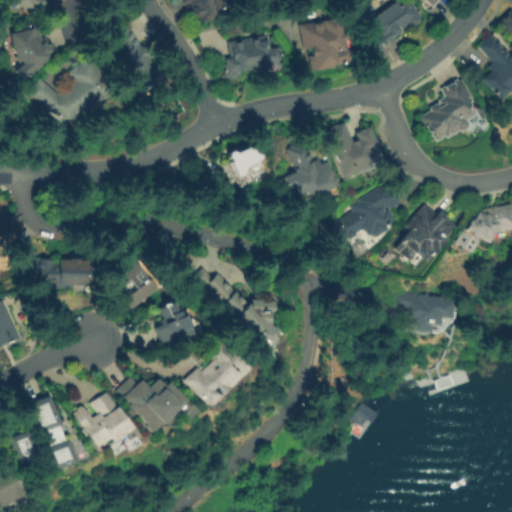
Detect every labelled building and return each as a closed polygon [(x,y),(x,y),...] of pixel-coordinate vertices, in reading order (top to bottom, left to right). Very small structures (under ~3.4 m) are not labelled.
[(13,6),(13,0),(46,0),(45,4),(43,7),(41,7),(40,8),(30,7),(30,8),(13,6)] [(222,17),(193,23),(189,1),(183,2),(182,0),(221,0),(223,11),(221,11),(222,17)] [(376,54),(365,40),(372,35),(364,25),(398,0),(407,0),(419,16),(418,17),(419,18),(418,22),(413,26),(411,26),(409,24),(392,36),(395,40),(376,54)] [(418,0),(417,2),(426,10),(434,0),(418,0)] [(511,38),(497,23),(510,10),(511,12),(511,38)] [(296,26),(337,19),(342,48),(344,51),(346,57),(343,62),(333,64),(329,68),(306,72),(302,49),(299,49),(296,26)] [(108,34),(125,23),(141,48),(143,46),(163,77),(142,92),(123,63),(125,61),(108,34)] [(56,50),(21,80),(13,71),(23,62),(13,51),(10,34),(20,32),(19,27),(37,24),(39,35),(41,39),(44,36),(56,50)] [(482,80),(491,72),(487,67),(492,63),(478,47),(491,35),(510,57),(511,56),(511,57),(511,87),(499,99),(482,80)] [(273,62),(236,68),(237,76),(235,76),(233,78),(229,79),(225,77),(222,78),(220,65),(224,64),(223,57),(227,57),(225,42),(239,40),(240,47),(250,45),(249,42),(265,40),(266,48),(271,48),(276,51),(277,57),(273,62)] [(63,125),(26,92),(37,79),(54,94),(72,81),(67,73),(88,58),(111,90),(63,125)] [(433,141),(420,118),(431,112),(428,108),(439,102),(438,101),(444,97),(440,89),(456,80),(458,83),(461,81),(470,97),(464,100),(473,115),(463,120),(465,124),(464,128),(460,131),(456,130),(444,138),(442,136),(433,141)] [(344,127),(349,137),(367,129),(376,149),(366,174),(345,183),(325,135),(344,127)] [(333,186),(314,193),(314,191),(305,195),(303,192),(296,195),(292,186),(287,189),(282,177),(292,173),(283,150),(287,148),(286,145),(296,141),(298,145),(303,143),(312,166),(323,161),(333,186)] [(233,182),(225,162),(225,160),(224,159),(222,155),(224,152),(227,151),(230,152),(247,145),(250,153),(256,156),(253,161),(256,168),(246,172),(243,171),(239,179),(233,182)] [(330,225),(351,211),(348,206),(375,188),(394,188),(395,206),(383,206),(383,210),(387,210),(390,215),(390,221),(384,225),(386,228),(374,236),(372,233),(368,236),(364,230),(357,230),(354,232),(355,234),(348,239),(346,237),(341,241),(330,225)] [(430,207),(454,227),(417,271),(393,250),(430,207)] [(495,207),(502,212),(511,210),(511,228),(493,232),(486,242),(480,238),(476,244),(461,234),(478,210),(495,207)] [(86,287),(32,284),(34,259),(52,260),(52,264),(58,264),(58,259),(68,260),(69,258),(75,259),(75,260),(87,261),(86,287)] [(138,298),(118,275),(134,262),(153,285),(138,298)] [(252,344),(191,277),(201,268),(211,279),(216,274),(244,305),(254,295),(270,312),(260,322),(267,330),(252,344)] [(391,306),(394,289),(451,302),(447,319),(437,317),(435,327),(428,325),(427,332),(408,328),(410,317),(405,315),(406,310),(391,306)] [(0,301),(14,337),(0,342),(0,301)] [(154,347),(147,327),(153,325),(151,320),(154,319),(150,309),(167,303),(170,311),(172,310),(175,316),(178,315),(185,335),(154,347)] [(193,403),(178,386),(188,377),(186,374),(200,361),(191,352),(202,342),(210,351),(215,347),(219,352),(221,350),(235,365),(193,403)] [(173,401),(139,431),(139,430),(138,431),(132,425),(134,423),(118,405),(120,404),(118,402),(117,403),(105,390),(122,375),(129,383),(132,380),(139,388),(148,380),(154,386),(157,383),(173,401)] [(101,442),(97,437),(84,446),(62,413),(66,410),(66,408),(69,406),(70,407),(71,406),(79,418),(86,414),(78,403),(94,392),(120,429),(101,442)] [(64,462),(41,471),(34,453),(8,463),(0,443),(0,437),(25,428),(16,405),(39,397),(50,425),(47,426),(52,441),(56,440),(64,462)] [(360,428),(372,411),(359,401),(347,418),(360,428)] [(0,473),(6,485),(8,483),(16,498),(1,506),(0,503),(0,473)]
